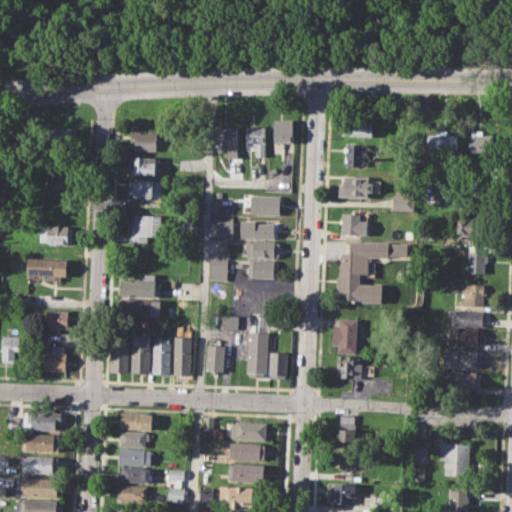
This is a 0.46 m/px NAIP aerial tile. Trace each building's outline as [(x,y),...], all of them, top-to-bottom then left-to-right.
[(272,120),(294,119),(295,142),(273,143),(272,120)] [(343,120),(372,121),(371,136),(343,135),(343,120)] [(246,126),(266,125),(267,155),(256,156),(255,146),(247,147),(246,126)] [(48,127),(77,128),(76,151),(47,149),(48,127)] [(217,127),(237,127),(238,156),(228,156),(228,151),(218,152),(217,127)] [(130,129),(159,131),(158,150),(135,149),(135,144),(130,144),(130,129)] [(428,134),(435,134),(435,129),(448,130),(448,135),(458,135),(457,151),(427,150),(428,134)] [(471,130),(483,130),(483,135),(494,135),(494,152),(470,151),(471,130)] [(345,144),(364,144),(363,166),(345,165),(345,144)] [(129,155),(157,156),(156,174),(128,172),(129,155)] [(44,169),(72,170),(72,188),(43,187),(44,169)] [(346,176),(376,176),(376,192),(371,191),(371,197),(339,196),(340,183),(345,183),(346,176)] [(129,178),(163,180),(162,197),(128,195),(129,178)] [(429,183),(461,184),(460,201),(428,199),(429,183)] [(251,194),(283,195),(282,214),(251,213),(251,210),(245,210),(246,203),(251,203),(251,194)] [(392,194),(414,194),(413,209),(392,208),(392,194)] [(342,211),(365,212),(364,220),(369,220),(369,235),(341,234),(342,211)] [(132,212),(161,214),(160,236),(147,235),(147,242),(130,241),(132,212)] [(183,217),(197,218),(197,232),(182,231),(183,217)] [(459,218),(489,220),(489,238),(458,236),(459,218)] [(216,220),(233,220),(233,235),(216,235),(216,220)] [(241,220),(257,220),(257,223),(277,223),(277,238),(254,238),(254,234),(241,234),(241,220)] [(40,224),(73,226),(72,243),(39,242),(40,224)] [(247,240),(282,241),(281,258),(246,257),(247,240)] [(351,240),(389,242),(389,257),(369,256),(368,274),(360,273),(360,284),(382,284),(381,302),(339,300),(341,253),(350,253),(351,240)] [(468,250),(487,251),(486,273),(467,272),(468,250)] [(28,258),(69,260),(68,276),(62,276),(62,281),(50,280),(50,275),(27,274),(28,258)] [(210,258),(227,258),(227,279),(209,279),(210,258)] [(249,260),(279,261),(279,271),(274,271),(274,278),(249,277),(249,260)] [(120,278),(144,279),(144,273),(157,274),(156,297),(119,296),(120,278)] [(452,282),(484,284),(483,306),(461,304),(462,291),(452,290),(452,282)] [(119,299),(157,300),(156,312),(150,312),(150,317),(118,315),(119,299)] [(47,309),(69,310),(68,328),(46,327),(47,309)] [(448,309),(483,311),(482,325),(452,323),(453,317),(447,317),(448,309)] [(218,314),(239,315),(238,328),(217,327),(218,314)] [(339,317),(357,318),(355,353),(337,352),(338,343),(332,342),(334,323),(338,324),(339,317)] [(449,326),(482,328),(481,345),(448,343),(449,326)] [(248,330),(267,331),(266,375),(246,374),(248,330)] [(33,332),(49,333),(49,347),(32,346),(33,332)] [(132,333),(150,334),(149,371),(131,371),(132,333)] [(3,335),(21,335),(21,350),(16,350),(16,363),(2,362),(3,335)] [(112,335),(129,336),(128,372),(110,371),(112,335)] [(153,335),(172,336),(171,372),(152,372),(153,335)] [(175,335),(192,335),(190,374),(174,373),(175,335)] [(207,345),(210,345),(211,339),(219,339),(219,345),(225,345),(224,370),(206,369),(207,345)] [(44,352),(52,352),(53,345),(64,345),(63,353),(68,353),(67,370),(43,369),(44,352)] [(444,348),(482,350),(481,367),(443,365),(444,348)] [(270,351),(288,351),(287,377),(268,376),(270,351)] [(336,355),(363,356),(362,376),(336,376),(336,355)] [(449,370),(480,371),(480,386),(448,385),(449,370)] [(28,410),(63,412),(63,421),(57,421),(57,428),(34,427),(33,431),(7,430),(8,414),(22,414),(22,420),(28,420),(28,410)] [(121,411),(155,412),(154,428),(120,426),(121,411)] [(339,413),(356,414),(355,446),(338,446),(339,413)] [(203,415),(214,415),(213,429),(203,428),(203,415)] [(232,421),(268,422),(267,439),(231,438),(232,421)] [(121,429),(150,431),(149,438),(146,438),(146,446),(120,445),(121,429)] [(28,433),(61,435),(60,452),(27,450),(28,433)] [(231,441),(267,443),(266,460),(230,458),(231,441)] [(440,441),(471,442),(470,460),(465,460),(464,475),(444,474),(445,458),(439,458),(440,441)] [(120,448),(152,449),(152,463),(120,462),(120,448)] [(27,454),(60,456),(59,473),(22,471),(23,463),(27,463),(27,454)] [(0,455),(9,456),(9,464),(0,464),(0,455)] [(338,455),(355,456),(354,468),(337,468),(338,455)] [(230,462),(267,464),(266,481),(229,479),(230,462)] [(413,463),(426,463),(425,480),(413,480),(413,463)] [(123,466),(152,468),(152,482),(118,480),(119,470),(122,470),(123,466)] [(200,468),(210,469),(209,482),(200,482),(200,468)] [(169,469),(185,469),(185,478),(169,478),(169,469)] [(23,476),(59,478),(59,496),(22,494),(23,476)] [(335,483),(356,483),(355,496),(351,496),(351,503),(334,502),(334,499),(330,499),(330,487),(334,487),(335,483)] [(0,484),(8,485),(7,495),(0,494),(0,484)] [(119,484),(149,486),(148,502),(118,501),(119,484)] [(221,485),(261,487),(260,510),(230,508),(230,500),(220,500),(221,485)] [(169,486),(185,487),(184,502),(168,501),(169,486)] [(200,488),(215,489),(214,504),(199,503),(200,488)] [(450,511),(450,489),(468,490),(467,511),(450,511)] [(21,511),(22,498),(58,500),(57,511),(21,511)]
